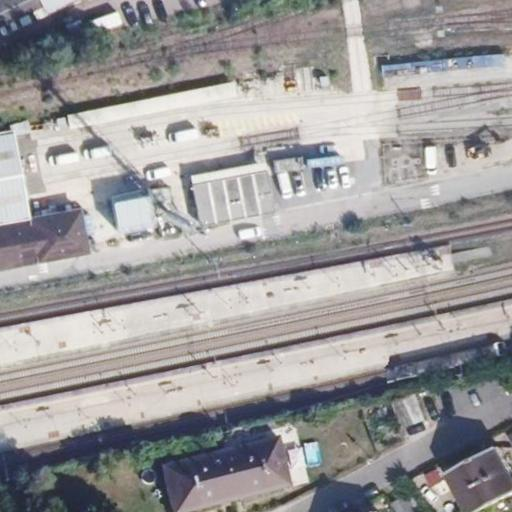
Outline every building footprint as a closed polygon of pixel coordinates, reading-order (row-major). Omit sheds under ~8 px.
[(74,0),(37,0),(44,14),(74,0)] [(10,131),(0,132),(0,224),(28,219),(21,186),(12,148),(10,131)] [(187,177),(197,226),(273,210),(263,161),(187,177)] [(28,219),(0,224),(0,271),(89,255),(80,209),(28,219)] [(393,404),(405,429),(426,419),(414,394),(393,404)] [(260,445),(217,456),(235,511),(237,511),(277,501),(260,445)] [(235,511),(217,456),(172,468),(185,511),(235,511)] [(511,487),(497,457),(450,482),(463,511),(480,511),(511,495),(511,487)] [(417,511),(410,495),(393,502),(396,511),(417,511)]
